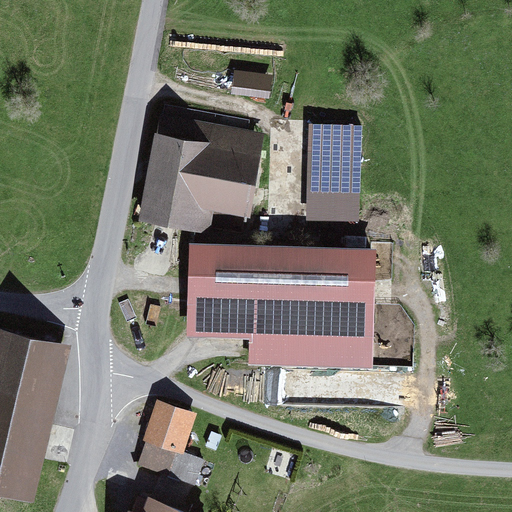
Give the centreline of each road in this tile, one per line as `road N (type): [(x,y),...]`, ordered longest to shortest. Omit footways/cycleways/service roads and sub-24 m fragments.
road 1 (unclassified): [(95,374),(148,382),(377,455),(511,470)]
road 2 (unclassified): [(149,0),(97,310)]
road 3 (unclassified): [(67,511),(91,436),(95,374)]
